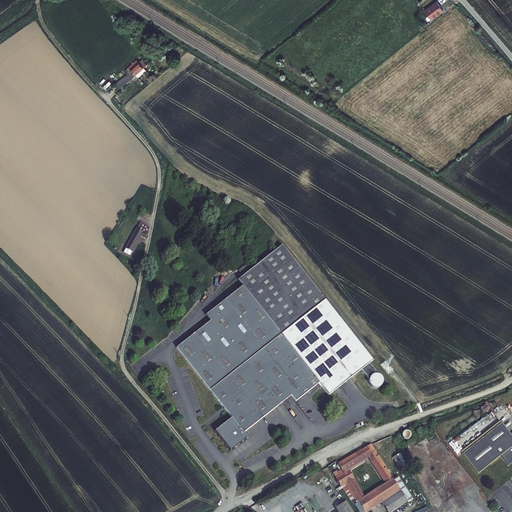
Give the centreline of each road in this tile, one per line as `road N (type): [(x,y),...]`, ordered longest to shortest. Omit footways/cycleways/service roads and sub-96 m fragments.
road 1 (unclassified): [(233,504),(123,368),(159,170),(105,97)]
road 2 (unclassified): [(233,504),(353,440),(511,379)]
road 3 (unknown): [(232,476),(376,408)]
road 4 (unknown): [(232,476),(188,414),(163,350)]
road 5 (track): [(105,97),(50,36),(36,0)]
